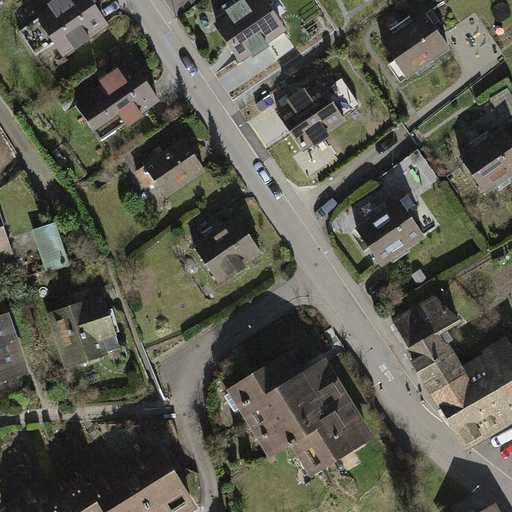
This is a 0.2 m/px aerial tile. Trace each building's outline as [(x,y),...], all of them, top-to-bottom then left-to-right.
[(98,0),(74,0),(45,19),(69,55),(115,25),(98,0)] [(227,15),(215,22),(239,60),(282,33),(260,0),(249,0),(246,2),(245,0),(239,0),(224,10),(227,15)] [(391,35),(378,44),(404,81),(448,51),(423,14),(411,22),(408,17),(387,31),(391,35)] [(134,64),(88,94),(112,130),(158,100),(134,64)] [(289,110),(279,117),(302,150),(344,122),(322,88),(310,96),(306,90),(285,103),(289,110)] [(511,88),(499,93),(507,114),(511,112),(511,88)] [(511,139),(504,127),(459,157),(484,194),(511,175),(511,139)] [(184,137),(133,171),(144,188),(153,182),(163,197),(206,170),(184,137)] [(401,203),(355,233),(379,269),(424,238),(401,203)] [(0,212),(0,257),(15,251),(0,212)] [(239,220),(195,248),(217,281),(260,253),(239,220)] [(57,223),(33,230),(42,262),(66,255),(57,223)] [(103,295),(47,313),(64,367),(120,349),(103,295)] [(436,391),(464,375),(445,343),(451,340),(445,329),(456,322),(434,300),(397,322),(409,347),(407,350),(432,393),(436,391)] [(9,309),(0,311),(0,380),(30,371),(9,309)] [(464,375),(436,391),(466,442),(511,415),(511,347),(508,341),(487,352),(488,360),(476,367),(464,375)] [(287,356),(238,385),(246,399),(240,402),(264,441),(269,438),(276,450),(288,442),(290,446),(296,443),(305,458),(309,456),(316,467),(367,437),(323,363),(300,377),(287,356)] [(161,445),(89,487),(104,511),(196,511),(199,511),(161,445)] [(104,511),(89,487),(83,476),(53,493),(46,479),(1,505),(5,511),(104,511)]
